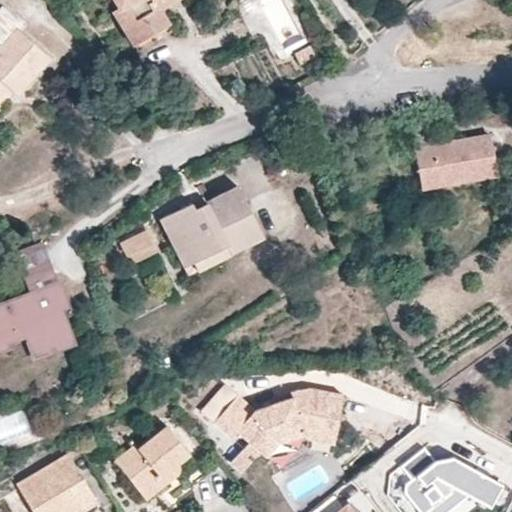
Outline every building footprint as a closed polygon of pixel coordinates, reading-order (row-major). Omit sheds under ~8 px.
[(115,0),(119,6),(113,9),(134,44),(137,50),(172,29),(168,23),(160,8),(173,0),(115,0)] [(0,89),(5,84),(12,90),(14,93),(21,85),(18,83),(23,78),(27,80),(31,74),(28,72),(40,59),(43,61),(48,55),(17,28),(21,24),(3,5),(0,8),(0,42),(2,44),(0,45),(0,89)] [(495,173),(490,134),(442,143),(437,115),(409,119),(419,180),(449,174),(450,181),(495,173)] [(191,202),(160,217),(170,236),(188,273),(229,252),(262,236),(237,186),(206,202),(203,196),(191,202)] [(0,302),(0,347),(28,337),(34,354),(72,339),(62,309),(69,307),(59,281),(0,302)] [(202,410),(214,421),(238,394),(226,383),(202,410)] [(305,438),(334,444),(343,394),(310,388),(308,401),(297,404),(294,396),(255,408),(238,394),(214,421),(232,437),(238,430),(261,450),(274,435),(304,433),(305,438)] [(135,446),(139,452),(120,466),(143,496),(181,468),(177,461),(189,451),(165,423),(135,446)] [(274,435),(261,450),(266,455),(280,440),(274,435)] [(112,455),(120,466),(139,452),(135,446),(131,440),(112,455)] [(423,511),(445,511),(468,494),(491,506),(503,483),(453,457),(445,471),(436,460),(426,447),(404,464),(414,477),(408,482),(407,491),(423,511)] [(177,461),(181,468),(192,483),(206,472),(189,451),(177,461)] [(30,511),(74,511),(94,500),(65,453),(14,484),(30,511)] [(445,471),(453,457),(436,460),(445,471)] [(360,511),(350,499),(333,511),(360,511)]
